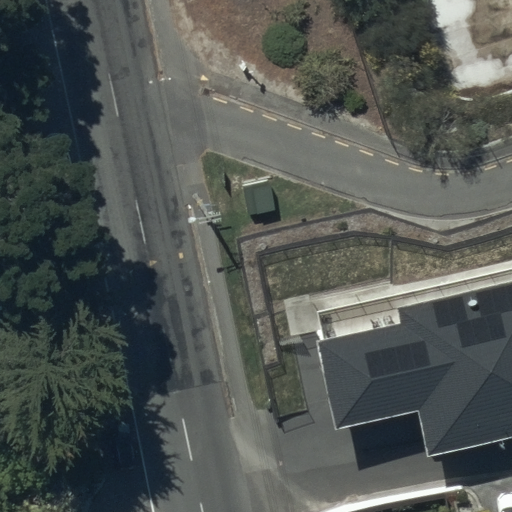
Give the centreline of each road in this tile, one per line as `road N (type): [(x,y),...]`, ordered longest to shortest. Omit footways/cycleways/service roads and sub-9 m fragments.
road 1 (residential): [(111,80),(203,511)]
road 2 (residential): [(111,80),(248,142),(428,192),(511,186)]
